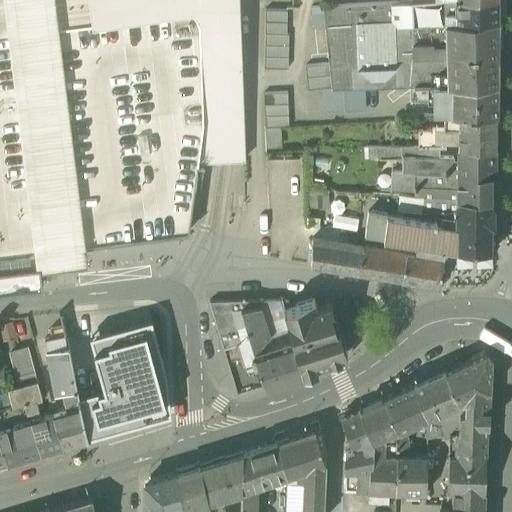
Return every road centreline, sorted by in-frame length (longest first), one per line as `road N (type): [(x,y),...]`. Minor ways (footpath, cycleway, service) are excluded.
road 1 (residential): [(175,294),(200,263),(397,296),(443,322)]
road 2 (residential): [(175,294),(150,289),(0,307)]
road 3 (unclassified): [(323,397),(443,322)]
road 4 (unclassified): [(0,498),(128,460)]
